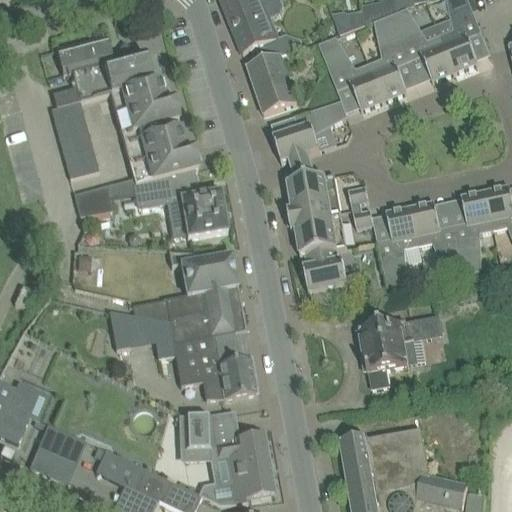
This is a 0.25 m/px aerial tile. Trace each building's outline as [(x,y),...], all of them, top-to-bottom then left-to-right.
[(275,0),(220,0),(244,57),(278,43),(263,5),(275,0)] [(445,0),(454,36),(441,41),(456,77),(479,67),(469,42),(482,37),(467,0),(445,0)] [(384,23),(391,20),(398,17),(395,1),(380,4),(384,23)] [(391,20),(410,66),(423,61),(433,86),(456,77),(441,41),(428,46),(406,14),(398,17),(391,20)] [(345,16),(333,19),(340,39),(365,30),(361,15),(348,18),(345,16)] [(383,65),(370,70),(385,105),(408,96),(398,71),(410,66),(391,20),(384,23),(375,26),(383,65)] [(103,42),(57,55),(60,67),(63,79),(63,80),(72,78),(113,67),(113,65),(107,41),(103,42)] [(362,115),(385,105),(370,70),(357,76),(336,44),(321,50),(331,77),(338,95),(352,90),(362,115)] [(310,51),(301,54),(304,66),(314,63),(310,51)] [(57,113),(79,107),(79,106),(110,99),(110,98),(153,87),(145,58),(113,67),(72,78),(77,92),(53,99),(57,113)] [(298,108),(290,84),(281,60),(248,71),(265,119),(298,108)] [(110,98),(110,99),(116,120),(173,105),(173,103),(167,104),(162,85),(153,87),(110,98)] [(116,120),(123,144),(174,130),(173,126),(179,124),(173,105),(116,120)] [(308,159),(320,155),(315,140),(348,122),(343,105),(295,121),(299,134),(274,143),(283,168),(290,166),(291,168),(292,168),(291,165),(307,159),(308,162),(309,162),(308,159)] [(55,127),(82,120),(79,107),(57,113),(52,114),(55,127)] [(55,127),(59,139),(86,133),(82,120),(55,127)] [(123,144),(129,168),(186,152),(181,134),(175,135),(174,130),(123,144)] [(59,139),(63,154),(90,148),(86,133),(59,139)] [(90,148),(63,154),(66,167),(93,161),(90,148)] [(129,168),(134,187),(198,173),(192,151),(186,152),(129,168)] [(93,161),(66,167),(70,181),(96,175),(93,161)] [(198,173),(134,187),(135,189),(132,190),(138,214),(173,208),(176,223),(184,221),(187,243),(228,236),(221,196),(197,200),(192,175),(198,173)] [(336,293),(339,306),(364,301),(360,279),(346,282),(343,265),(338,266),(335,254),(348,252),(335,180),(289,188),(293,214),(289,215),(292,235),(296,234),(301,261),(306,260),(309,271),(304,272),(310,299),(336,293)] [(486,196),(495,234),(508,231),(511,239),(511,197),(510,190),(486,196)] [(107,191),(74,200),(79,216),(80,221),(111,216),(107,191)] [(355,219),(357,233),(375,229),(372,215),(363,217),(361,207),(370,206),(367,192),(349,195),(353,220),(355,219)] [(454,230),(465,279),(482,275),(480,238),(495,234),(486,196),(462,201),(468,227),(454,230)] [(411,212),(420,251),(434,248),(449,282),(465,279),(454,230),(441,233),(435,207),(411,212)] [(405,255),(420,251),(411,212),(387,217),(393,243),(378,246),(388,294),(407,291),(405,255)] [(85,240),(85,246),(88,250),(93,251),(98,248),(99,242),(95,237),(89,237),(85,240)] [(202,260),(169,258),(171,272),(180,270),(187,300),(238,291),(232,260),(212,264),(213,265),(207,266),(205,259),(202,260)] [(78,260),(78,276),(90,276),(90,260),(78,260)] [(475,289),(459,292),(462,306),(478,303),(475,289)] [(34,296),(23,291),(15,308),(26,313),(34,296)] [(163,305),(132,311),(135,323),(140,324),(152,326),(170,328),(174,349),(238,338),(239,338),(246,337),(239,298),(238,291),(187,300),(163,304),(163,305)] [(122,321),(110,318),(116,355),(128,352),(122,321)] [(401,327),(379,331),(360,334),(367,377),(370,377),(373,394),(388,391),(385,373),(408,369),(418,367),(415,345),(442,340),(439,322),(402,329),(401,327)] [(170,328),(152,326),(155,347),(158,363),(175,360),(180,391),(202,387),(206,404),(223,405),(223,406),(237,403),(257,400),(251,363),(250,361),(247,345),(246,337),(239,338),(238,338),(174,349),(170,328)] [(18,387),(7,413),(29,423),(40,397),(18,387)] [(0,440),(18,448),(29,423),(7,413),(0,428),(0,440)] [(191,420),(179,421),(180,463),(217,461),(216,452),(213,420),(191,420)] [(35,423),(29,437),(66,454),(73,440),(35,423)] [(430,511),(437,483),(430,482),(422,434),(367,444),(366,440),(341,445),(352,511),(430,511)] [(203,490),(199,500),(202,501),(220,509),(236,509),(236,510),(248,509),(247,504),(274,500),(276,500),(265,437),(263,438),(264,438),(239,443),(235,443),(236,448),(226,450),(216,452),(217,461),(219,469),(229,467),(232,485),(213,489),(203,490)] [(0,457),(0,460),(9,465),(14,455),(4,450),(0,457)] [(107,456),(97,476),(125,490),(125,489),(154,503),(162,507),(171,486),(145,474),(107,456)] [(437,483),(430,511),(461,511),(467,490),(437,483)] [(171,486),(162,507),(172,511),(196,511),(202,501),(199,500),(171,486)] [(125,490),(114,511),(149,511),(154,503),(125,489),(125,490)] [(484,511),(486,500),(470,498),(467,511),(484,511)]
